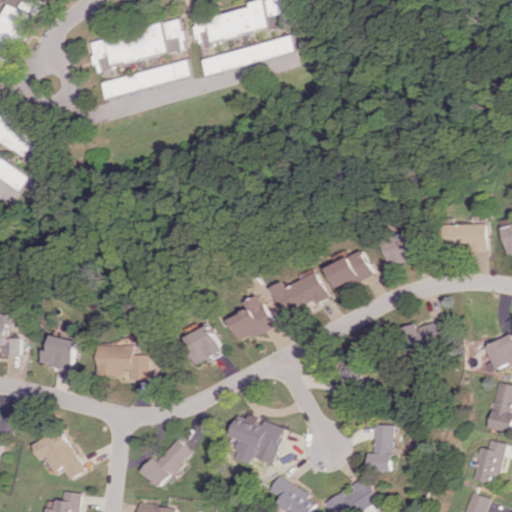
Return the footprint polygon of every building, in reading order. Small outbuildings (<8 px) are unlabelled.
[(14,0),(14,1),(43,14),(49,0),(14,0)] [(211,17),(210,11),(198,13),(205,45),(296,25),(290,0),(261,0),(254,2),(255,7),(211,17)] [(0,34),(0,59),(15,67),(41,15),(16,3),(0,34)] [(95,41),(103,70),(192,49),(185,19),(95,41)] [(210,57),(214,72),(304,51),(300,36),(210,57)] [(109,80),(113,96),(199,75),(195,59),(109,80)] [(0,128),(0,134),(34,157),(50,133),(14,109),(0,128)] [(38,176),(0,149),(0,169),(28,190),(38,176)] [(41,166),(50,156),(42,149),(33,159),(41,166)] [(511,251),(511,221),(502,223),(509,252),(511,251)] [(449,224),(450,248),(489,247),(488,223),(449,224)] [(430,256),(424,229),(386,237),(391,264),(430,256)] [(377,272),(366,249),(331,267),(343,290),(377,272)] [(291,317),(334,297),(322,271),(292,285),(290,280),(276,286),(291,317)] [(245,340),(256,334),(257,337),(281,326),(266,293),(249,301),(253,310),(235,318),(245,340)] [(0,350),(4,351),(4,354),(24,355),(25,338),(12,337),(13,323),(21,324),(22,313),(4,312),(3,321),(0,320),(0,350)] [(404,326),(410,349),(448,341),(443,319),(419,325),(418,323),(404,326)] [(230,351),(216,324),(191,337),(205,364),(230,351)] [(511,364),(511,334),(489,344),(499,370),(511,364)] [(47,363),(78,369),(83,339),(57,335),(55,350),(49,349),(47,363)] [(130,375),(130,369),(137,369),(137,379),(155,379),(155,354),(141,354),(141,344),(105,344),(105,375),(130,375)] [(332,393),(356,400),(367,363),(349,357),(342,377),(337,376),(332,393)] [(511,431),(511,383),(500,381),(491,426),(511,431)] [(256,455),(277,462),(288,428),(267,421),(266,423),(242,415),(236,434),(244,437),(237,456),(254,462),(256,455)] [(372,470),(397,470),(397,424),(377,424),(377,451),(373,450),(372,470)] [(91,470),(66,428),(37,444),(46,459),(52,455),(61,471),(68,467),(75,480),(91,470)] [(159,457),(146,469),(164,486),(196,452),(182,438),(161,459),(159,457)] [(477,478),(501,483),(510,442),(492,439),(490,447),(484,446),(477,478)] [(354,511),(383,500),(374,478),(337,493),(344,511),(354,511)] [(488,511),(493,497),(475,491),(467,511),(488,511)] [(177,511),(178,507),(144,502),(142,511),(177,511)]
